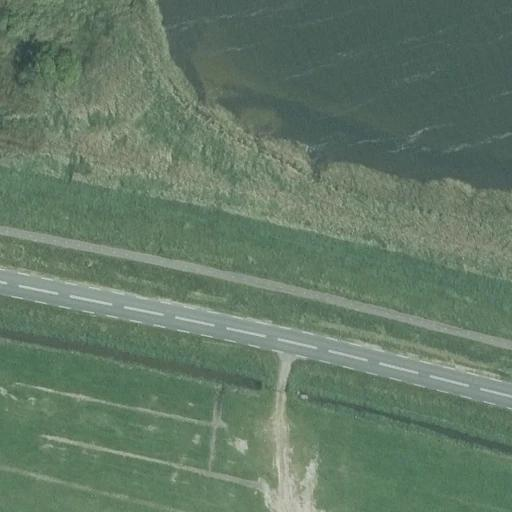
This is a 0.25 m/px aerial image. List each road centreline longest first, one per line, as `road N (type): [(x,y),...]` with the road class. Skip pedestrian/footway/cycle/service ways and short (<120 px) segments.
road 1 (secondary): [(511,397),(0,281)]
road 2 (track): [(294,511),(280,403),(291,342)]
